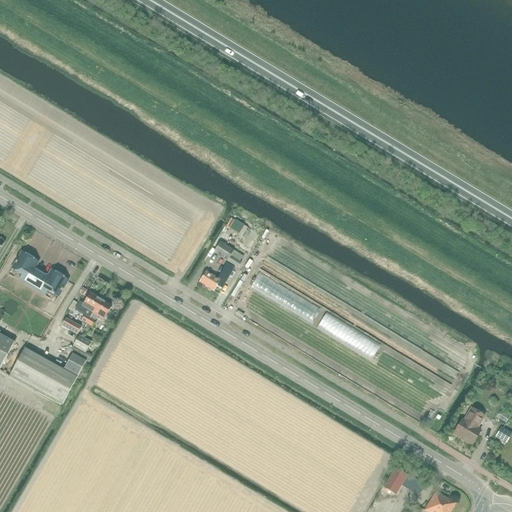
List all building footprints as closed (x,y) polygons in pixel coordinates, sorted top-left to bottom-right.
[(239,234),(244,226),(235,220),(230,229),(239,234)] [(243,257),(235,252),(238,245),(225,237),(221,243),(220,243),(214,254),(238,268),(242,263),(240,262),(243,257)] [(41,273),(29,266),(33,260),(30,258),(30,256),(27,254),(24,254),(22,253),(12,269),(22,276),(19,281),(32,289),(41,273)] [(214,292),(217,287),(222,289),(235,268),(227,263),(218,279),(206,272),(199,283),(214,292)] [(57,274),(53,280),(41,273),(32,289),(45,296),(48,291),(58,298),(68,281),(66,279),(65,277),(62,275),(60,276),(57,274)] [(82,320),(87,323),(101,301),(90,294),(84,305),(80,303),(75,310),(85,316),(82,320)] [(87,323),(93,327),(96,321),(94,320),(96,316),(103,321),(112,307),(101,301),(87,323)] [(66,318),(62,325),(77,334),(82,327),(66,318)] [(0,335),(0,369),(15,344),(0,335)] [(86,354),(92,344),(79,337),(73,348),(86,354)] [(10,377),(62,406),(86,363),(73,355),(64,371),(25,350),(10,377)] [(454,434),(473,445),(481,431),(478,429),(485,417),(471,409),(465,421),(463,419),(454,434)] [(502,428),(496,437),(506,443),(511,434),(502,428)] [(395,469),(383,488),(396,496),(402,486),(419,497),(425,486),(395,469)] [(425,511),(451,511),(456,504),(435,491),(424,511),(425,511)]
